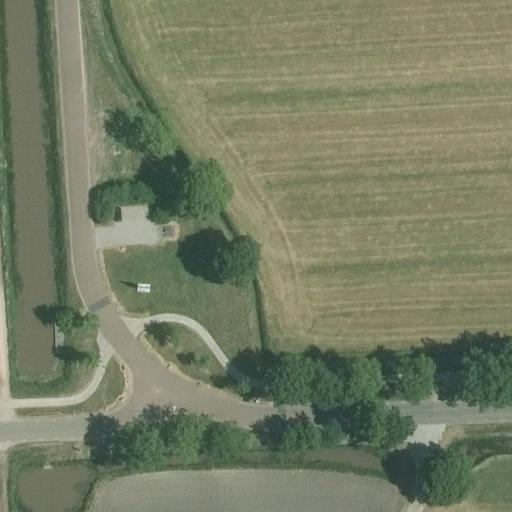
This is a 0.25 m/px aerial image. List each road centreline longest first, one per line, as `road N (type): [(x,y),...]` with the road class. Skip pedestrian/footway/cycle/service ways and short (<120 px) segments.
road 1 (tertiary): [(159,387),(102,311),(84,261),(65,0)]
road 2 (tertiary): [(159,387),(247,418),(511,410)]
road 3 (track): [(7,432),(0,311)]
